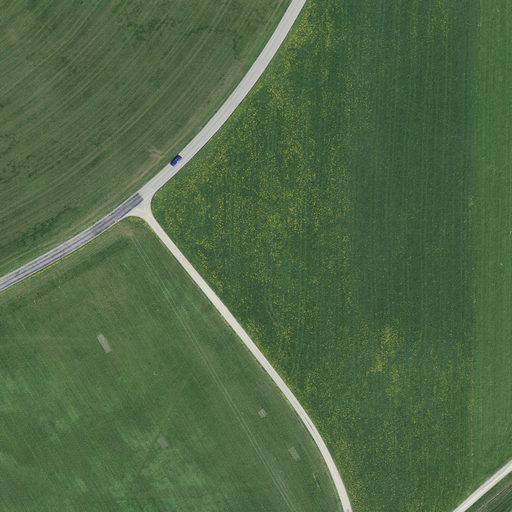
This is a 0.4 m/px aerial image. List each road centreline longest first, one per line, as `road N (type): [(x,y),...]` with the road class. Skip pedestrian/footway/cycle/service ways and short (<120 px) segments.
road 1 (tertiary): [(0,285),(96,229),(168,172),(225,110),(299,0)]
road 2 (track): [(135,201),(289,395),(325,453),(346,511)]
